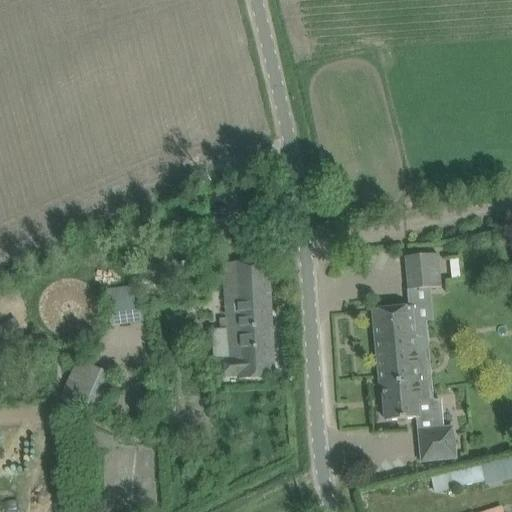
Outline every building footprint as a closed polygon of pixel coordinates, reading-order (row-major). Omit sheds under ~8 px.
[(438,254),(426,255),(406,257),(409,291),(441,288),(438,254)] [(227,319),(220,320),(220,329),(228,329),(230,347),(230,358),(231,362),(225,362),(226,377),(242,377),(242,380),(256,379),(276,378),(270,258),(222,265),(227,318),(227,319)] [(110,319),(144,314),(140,285),(106,290),(110,319)] [(394,309),(374,311),(381,385),(383,385),(387,421),(407,419),(417,418),(418,418),(422,462),(457,459),(454,427),(444,428),(442,400),(434,401),(429,345),(416,346),(414,321),(412,307),(409,307),(394,309)] [(115,376),(78,360),(61,399),(98,414),(115,376)] [(511,458),(497,462),(500,477),(511,474),(511,458)] [(481,466),(451,473),(455,488),(484,481),(481,466)]
